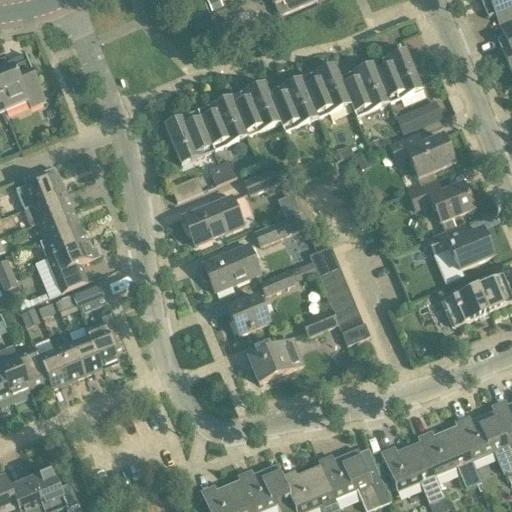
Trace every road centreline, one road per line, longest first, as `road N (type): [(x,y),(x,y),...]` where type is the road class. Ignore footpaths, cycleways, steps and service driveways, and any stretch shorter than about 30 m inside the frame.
road 1 (residential): [(70,0),(139,197),(152,316),(172,380)]
road 2 (residential): [(172,380),(190,416),(217,432),(407,396),(511,353)]
road 3 (residential): [(511,188),(431,0)]
road 4 (residential): [(0,448),(172,380)]
